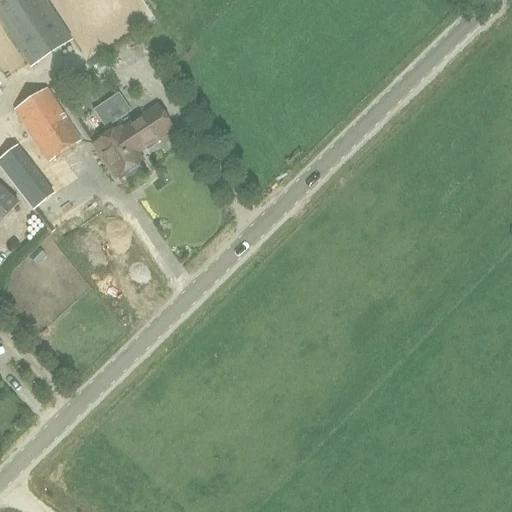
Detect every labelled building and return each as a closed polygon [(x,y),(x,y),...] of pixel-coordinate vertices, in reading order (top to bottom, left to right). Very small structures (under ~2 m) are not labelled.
[(44,0),(0,0),(0,20),(31,67),(71,41),(44,0)] [(50,164),(81,143),(46,89),(15,110),(50,164)] [(119,94),(107,102),(118,119),(130,111),(119,94)] [(145,149),(149,150),(158,144),(158,140),(173,130),(159,108),(122,132),(120,128),(95,145),(117,179),(126,173),(130,174),(140,167),(140,163),(142,162),(137,154),(145,149)] [(0,162),(0,165),(16,186),(36,171),(19,148),(0,162)] [(0,224),(19,204),(0,186),(0,224)] [(3,345),(0,349),(0,353),(16,364),(21,356),(3,345)]
